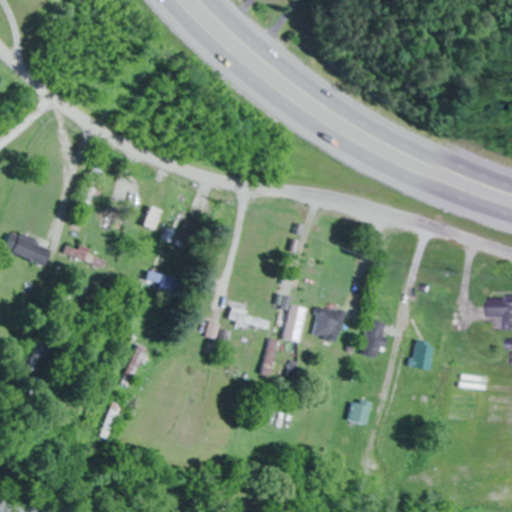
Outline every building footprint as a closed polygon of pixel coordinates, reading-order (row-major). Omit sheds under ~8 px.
[(37,171),(56,138),(46,133),(28,166),(37,171)] [(92,215),(101,183),(92,180),(82,212),(92,215)] [(157,232),(167,212),(156,207),(147,228),(157,232)] [(164,241),(174,245),(187,211),(177,207),(164,241)] [(105,228),(112,232),(118,221),(111,217),(105,228)] [(6,250),(46,267),(53,251),(13,233),(6,250)] [(101,260),(69,245),(66,253),(98,268),(101,260)] [(146,290),(179,296),(182,280),(149,274),(146,290)] [(511,329),(511,297),(490,298),(490,318),(507,318),(507,330),(511,329)] [(310,310),(295,305),(284,339),(300,344),(310,310)] [(314,337),(341,342),(346,312),(319,307),(314,337)] [(270,319),(248,319),(248,310),(232,310),(232,327),(270,327),(270,319)] [(376,359),(391,327),(376,320),(360,352),(376,359)] [(119,385),(129,389),(146,349),(136,345),(119,385)] [(432,369),(432,345),(416,345),(416,369),(432,369)] [(371,405),(352,402),(349,422),(369,425),(371,405)] [(109,441),(122,407),(112,404),(99,437),(109,441)]
